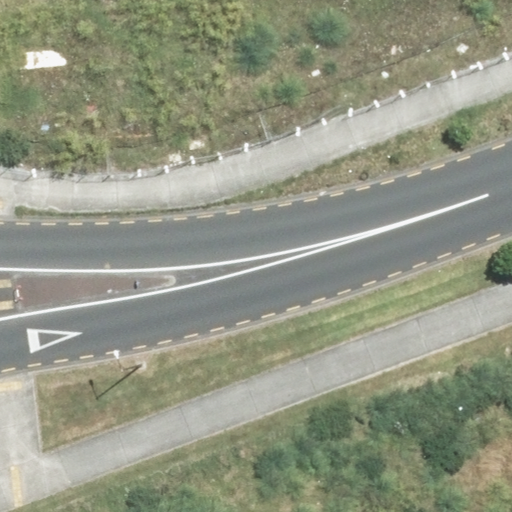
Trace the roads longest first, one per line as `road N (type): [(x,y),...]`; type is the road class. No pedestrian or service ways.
road 1 (residential): [(488,196),(158,316),(0,346)]
road 2 (residential): [(0,245),(173,242),(488,196)]
